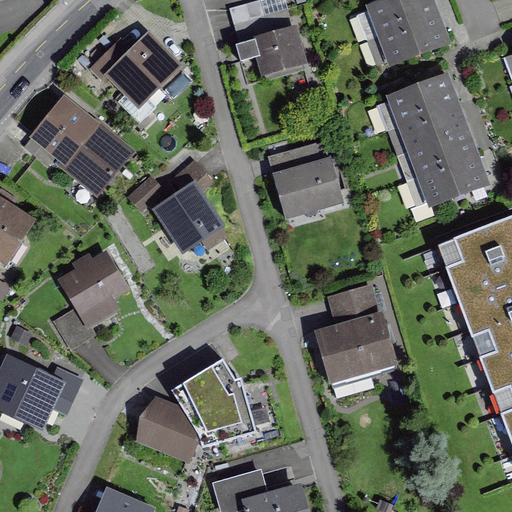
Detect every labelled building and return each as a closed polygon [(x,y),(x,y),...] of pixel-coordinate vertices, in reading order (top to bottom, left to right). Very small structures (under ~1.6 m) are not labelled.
[(434,0),(390,0),(368,9),(391,69),(452,46),(434,0)] [(291,29),(286,9),(264,16),(260,2),(234,9),(243,43),(236,45),(240,62),(259,57),(266,80),(285,74),(284,69),(303,63),(293,29),(291,29)] [(148,37),(127,58),(114,48),(94,68),(106,80),(110,76),(127,93),(118,102),(139,123),(156,106),(146,97),(177,67),(148,37)] [(388,99),(398,127),(459,105),(448,77),(388,99)] [(65,101),(26,148),(47,166),(57,154),(64,160),(63,162),(98,192),(130,154),(65,101)] [(398,127),(408,155),(469,133),(459,105),(398,127)] [(408,155),(418,183),(479,161),(469,133),(408,155)] [(288,169),(272,173),(283,213),(320,202),(322,208),(343,203),(330,160),(320,163),(315,144),(284,153),(288,169)] [(418,183),(428,211),(489,188),(479,161),(418,183)] [(159,208),(186,249),(218,228),(195,194),(210,181),(195,164),(176,181),(183,192),(159,208)] [(152,179),(130,199),(140,210),(162,190),(152,179)] [(0,255),(12,263),(24,245),(17,240),(29,222),(0,203),(0,255)] [(511,224),(439,252),(461,309),(511,290),(511,224)] [(105,256),(64,281),(79,307),(90,325),(115,309),(109,299),(125,289),(105,256)] [(349,325),(318,334),(331,380),(367,370),(369,377),(396,369),(381,316),(378,317),(369,287),(341,295),(349,325)] [(511,290),(461,309),(482,367),(511,355),(511,290)] [(90,325),(79,307),(54,322),(69,347),(94,332),(90,325)] [(511,355),(482,367),(504,425),(511,421),(511,355)] [(65,385),(7,357),(0,372),(0,412),(43,432),(65,385)] [(142,418),(139,437),(189,458),(196,441),(201,442),(202,448),(256,433),(241,378),(236,380),(222,359),(172,391),(182,409),(181,413),(155,402),(142,418)] [(303,511),(298,490),(266,499),(259,474),(217,485),(224,511),(248,505),(249,511),(303,511)] [(155,511),(108,491),(98,511),(155,511)]
